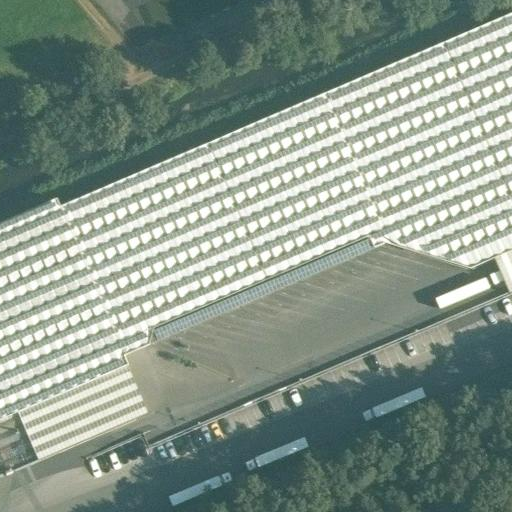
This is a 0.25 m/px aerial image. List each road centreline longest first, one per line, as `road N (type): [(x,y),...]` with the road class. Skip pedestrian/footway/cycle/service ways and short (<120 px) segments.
road 1 (unclassified): [(511,326),(243,429),(67,471),(0,502)]
road 2 (track): [(141,78),(324,0)]
road 3 (track): [(141,78),(0,144)]
